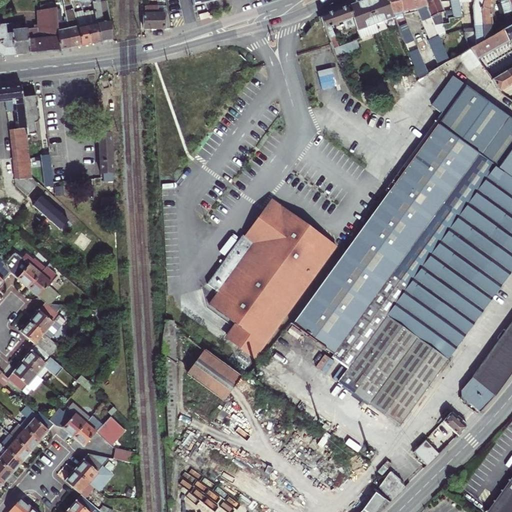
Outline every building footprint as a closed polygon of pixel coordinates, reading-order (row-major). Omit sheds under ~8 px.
[(70,0),(91,1),(93,11),(99,42),(105,41),(111,40),(107,1),(100,2),(99,0),(70,0)] [(192,0),(194,8),(230,0),(192,0)] [(377,25),(368,0),(348,7),(357,27),(358,30),(362,39),(380,32),(377,25)] [(388,0),(368,0),(377,25),(396,18),(388,0)] [(388,0),(396,18),(397,21),(399,27),(403,25),(406,24),(402,12),(397,0),(388,0)] [(419,2),(418,0),(397,0),(402,12),(418,8),(421,18),(423,18),(428,32),(434,29),(423,2),(419,2)] [(418,0),(419,2),(423,2),(434,29),(438,39),(444,36),(440,15),(443,14),(438,0),(450,0),(451,0),(450,0),(418,0)] [(457,0),(450,0),(451,0),(454,21),(461,20),(459,11),(459,9),(457,0)] [(457,0),(459,9),(461,9),(461,4),(471,3),(471,17),(472,35),(473,49),(482,44),(481,31),(480,8),(483,0),(457,0)] [(501,5),(507,24),(508,30),(511,27),(511,14),(509,2),(501,5)] [(62,7),(67,29),(68,47),(72,47),(79,45),(76,27),(73,13),(71,4),(62,7)] [(337,50),(340,49),(332,28),(344,24),(347,31),(357,27),(348,7),(322,17),(336,50),(337,50)] [(31,24),(25,24),(25,26),(26,51),(34,50),(57,48),(56,32),(55,8),(52,8),(39,10),(39,26),(35,26),(35,21),(31,21),(31,24)] [(144,18),(144,33),(148,33),(167,33),(171,32),(166,10),(145,11),(145,18),(144,18)] [(89,44),(85,25),(82,14),(82,11),(73,13),(76,27),(79,45),(83,45),(89,44)] [(99,42),(93,11),(82,14),(85,25),(89,44),(93,43),(99,42)] [(9,22),(0,23),(0,52),(1,53),(8,53),(11,52),(10,29),(9,22)] [(418,53),(406,24),(403,25),(399,27),(411,57),(418,53)] [(18,29),(10,29),(11,52),(18,52),(26,51),(25,26),(18,26),(18,29)] [(511,27),(508,30),(482,44),(473,49),(461,56),(471,71),(480,65),(494,56),(500,66),(511,59),(511,27)] [(68,47),(67,29),(56,32),(57,48),(57,50),(62,49),(68,47)] [(351,32),(355,43),(358,41),(362,40),(362,39),(358,30),(351,32)] [(472,35),(465,37),(469,52),(461,56),(473,49),(472,35)] [(340,49),(337,50),(341,59),(362,51),(358,41),(355,43),(340,49)] [(494,56),(480,65),(491,81),(511,69),(511,59),(500,66),(494,56)] [(410,60),(405,63),(407,69),(413,67),(410,60)] [(511,69),(491,81),(499,93),(511,85),(511,69)] [(434,109),(445,118),(292,325),(334,355),(331,359),(347,371),(340,382),(401,425),(511,274),(511,333),(478,380),(474,377),(463,390),(464,398),(462,400),(466,403),(468,401),(481,413),(496,396),(511,373),(511,121),(456,81),(434,109)] [(22,86),(0,88),(0,102),(6,102),(7,112),(15,111),(17,126),(14,126),(15,130),(17,129),(27,129),(23,98),(22,86)] [(23,98),(27,129),(27,135),(36,134),(35,124),(37,124),(40,120),(37,96),(23,98)] [(16,179),(32,178),(27,135),(27,129),(17,129),(15,130),(11,130),(16,179)] [(112,133),(99,134),(102,174),(105,174),(105,181),(115,181),(112,133)] [(53,183),(52,167),(44,168),(45,183),(53,183)] [(32,178),(16,179),(17,187),(23,191),(33,179),(32,178)] [(45,190),(33,179),(23,191),(35,201),(45,190)] [(116,199),(103,199),(104,215),(117,214),(116,199)] [(230,340),(255,359),(337,247),(274,201),(247,238),(243,235),(207,284),(219,292),(211,305),(240,327),(235,334),(230,340)] [(12,273),(28,288),(40,274),(23,259),(12,271),(11,272),(12,273)] [(0,286),(12,273),(11,272),(6,268),(5,269),(0,264),(0,286)] [(28,288),(45,303),(57,290),(40,274),(28,288)] [(30,321),(45,335),(60,317),(45,304),(30,321)] [(175,319),(165,319),(163,339),(169,436),(177,436),(175,319)] [(34,344),(37,345),(45,335),(30,321),(21,331),(29,339),(34,344)] [(31,352),(23,362),(37,374),(45,366),(49,370),(56,376),(63,368),(37,345),(34,344),(29,350),(31,352)] [(203,350),(187,374),(224,401),(241,378),(203,350)] [(8,378),(26,395),(32,389),(35,388),(43,379),(42,378),(37,374),(23,362),(9,378),(8,378)] [(37,374),(42,378),(49,370),(45,366),(37,374)] [(8,378),(2,372),(0,374),(0,380),(3,383),(8,378)] [(78,381),(82,384),(91,391),(95,387),(83,375),(78,381)] [(64,428),(74,437),(91,418),(73,403),(65,412),(61,408),(50,420),(56,425),(64,428)] [(26,428),(40,441),(54,425),(40,412),(38,414),(31,408),(28,411),(31,414),(35,418),(26,428)] [(35,418),(31,414),(21,425),(26,428),(35,418)] [(451,415),(443,422),(455,436),(463,429),(451,415)] [(93,416),(91,418),(74,437),(86,447),(98,432),(114,445),(127,430),(112,417),(104,425),(93,416)] [(11,434),(31,451),(40,441),(26,428),(21,425),(20,424),(11,434)] [(22,462),(31,451),(11,434),(2,445),(22,462)] [(413,453),(427,466),(438,454),(424,441),(413,453)] [(0,460),(14,472),(22,462),(2,445),(0,447),(0,460)] [(135,454),(106,447),(104,457),(135,464),(135,454)] [(89,454),(75,470),(89,482),(96,488),(109,474),(102,467),(103,466),(89,454)] [(0,478),(5,483),(14,472),(0,460),(0,478)] [(66,480),(74,488),(80,492),(89,482),(75,470),(66,480)] [(377,488),(391,500),(404,486),(390,473),(377,488)] [(511,511),(511,477),(489,511),(511,511)] [(68,511),(69,511),(102,511),(80,492),(75,498),(77,500),(68,511)] [(362,510),(364,511),(374,511),(384,501),(375,494),(362,510)] [(9,511),(27,511),(32,507),(21,497),(9,511)]
